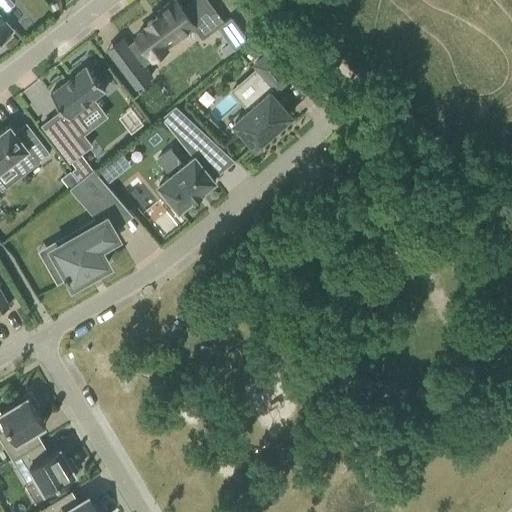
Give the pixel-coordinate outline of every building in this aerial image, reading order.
[(207,32),(223,20),(207,0),(190,0),(182,6),(176,0),(170,0),(156,11),(158,13),(146,22),(148,24),(136,34),(139,38),(128,46),(133,52),(118,63),(136,86),(151,75),(143,63),(194,25),(197,29),(202,25),(207,32)] [(0,11),(0,39),(1,39),(3,42),(13,34),(10,31),(14,27),(0,11)] [(242,31),(229,41),(235,48),(248,39),(242,31)] [(258,40),(249,48),(256,57),(266,48),(258,40)] [(256,84),(240,98),(247,106),(232,119),(241,128),(238,130),(248,141),(250,139),(256,146),(292,114),(272,91),(276,87),(277,88),(291,76),(267,48),(266,48),(256,57),(252,60),(257,66),(248,74),(256,84)] [(63,109),(43,125),(71,161),(92,145),(74,122),(97,103),(94,99),(106,90),(87,66),(71,78),(70,78),(71,78),(67,81),(51,94),(63,109)] [(162,114),(174,130),(182,124),(202,149),(214,139),(176,103),(175,104),(162,114)] [(0,132),(0,170),(15,159),(25,172),(50,152),(27,121),(16,130),(11,124),(0,132)] [(171,174),(159,184),(180,209),(194,198),(195,200),(203,193),(202,191),(216,180),(195,155),(184,164),(171,147),(157,158),(171,174)] [(76,167),(73,170),(80,179),(94,168),(87,159),(76,167)] [(91,211),(114,191),(94,168),(80,179),(79,180),(70,187),(91,211)] [(79,180),(71,169),(62,177),(70,187),(79,180)] [(88,228),(54,247),(68,271),(65,272),(68,277),(71,275),(74,282),(86,275),(97,269),(109,262),(99,245),(118,235),(105,212),(86,223),(88,228)] [(0,311),(10,306),(0,287),(0,311)] [(43,441),(36,429),(46,423),(37,407),(40,406),(31,391),(23,395),(24,399),(0,413),(8,427),(0,431),(0,436),(13,458),(43,441)] [(36,478),(44,493),(76,473),(75,471),(78,469),(71,457),(68,459),(60,446),(50,452),(43,441),(13,458),(28,483),(36,478)] [(99,511),(89,495),(79,501),(72,490),(42,508),(44,511),(99,511)]
